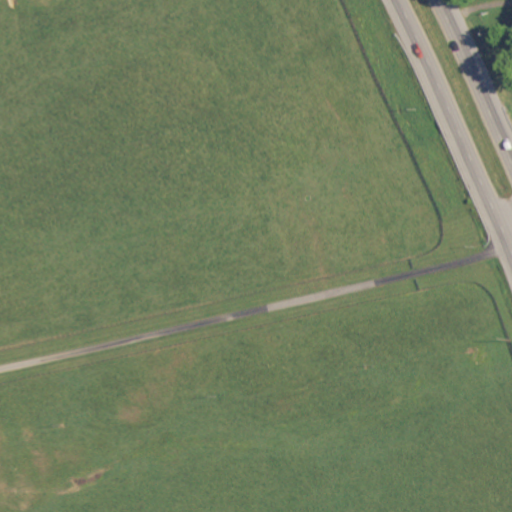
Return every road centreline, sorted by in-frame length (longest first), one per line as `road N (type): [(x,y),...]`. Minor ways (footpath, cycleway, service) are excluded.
road 1 (trunk): [(399,0),(511,254)]
road 2 (trunk): [(511,149),(441,0)]
